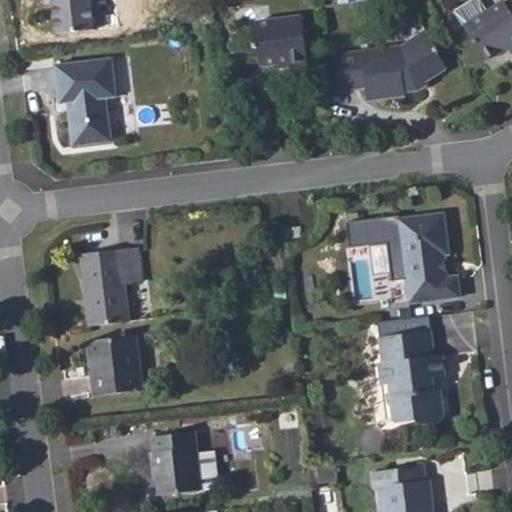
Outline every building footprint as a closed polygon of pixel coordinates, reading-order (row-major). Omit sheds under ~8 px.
[(95,29),(92,0),(52,0),(57,35),(95,29)] [(511,55),(511,0),(505,5),(503,1),(484,12),(477,0),(471,0),(452,12),(483,61),(506,47),(511,56),(511,55)] [(308,65),(302,16),(253,22),(256,48),(260,48),(262,66),(287,63),(288,68),(308,65)] [(439,50),(426,29),(400,45),(338,53),(342,91),(368,88),(370,101),(408,96),(407,93),(420,93),(422,87),(420,85),(447,69),(435,52),(439,50)] [(116,93),(112,58),(56,64),(60,100),(68,99),(72,142),(113,138),(109,94),(116,93)] [(450,247),(447,213),(402,217),(408,279),(411,301),(463,296),(461,275),(451,276),(450,269),(445,269),(444,255),(449,254),(448,247),(450,247)] [(408,279),(402,217),(346,223),(348,248),(389,244),(392,281),(408,279)] [(82,255),(89,325),(131,321),(127,283),(141,282),(138,250),(82,255)] [(449,361),(446,333),(393,340),(395,365),(391,365),(393,386),(403,387),(408,427),(429,423),(432,429),(453,426),(456,422),(453,394),(447,393),(445,381),(459,381),(457,360),(449,361)] [(137,338),(89,343),(95,395),(143,389),(137,338)] [(192,434),(153,438),(155,458),(152,458),(153,475),(159,474),(162,496),(199,491),(192,434)] [(446,511),(443,483),(438,484),(436,470),(383,476),(385,493),(392,492),(394,511),(446,511)]
